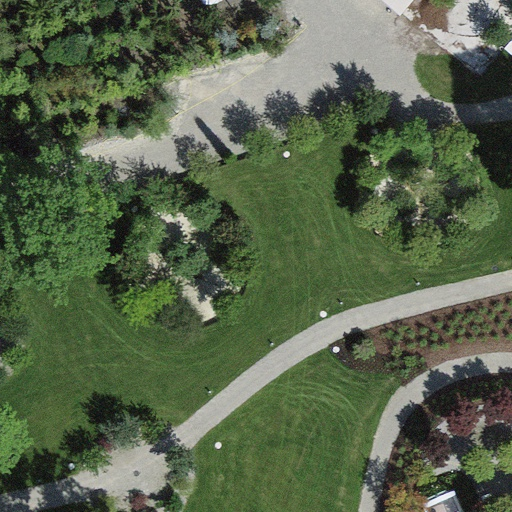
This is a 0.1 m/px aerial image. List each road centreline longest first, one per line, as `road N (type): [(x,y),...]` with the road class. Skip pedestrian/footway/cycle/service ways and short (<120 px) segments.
road 1 (unknown): [(0,175),(383,48)]
road 2 (unknown): [(511,163),(383,48)]
